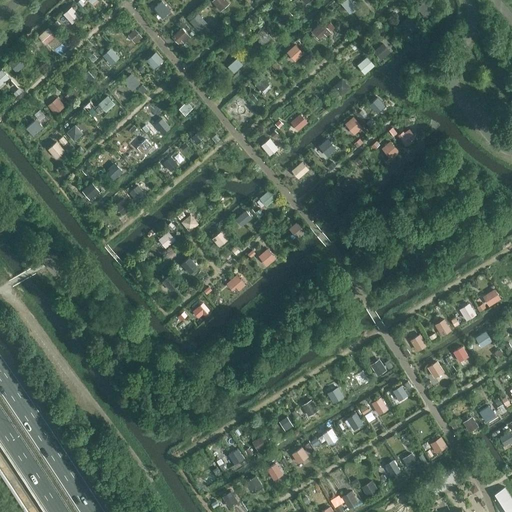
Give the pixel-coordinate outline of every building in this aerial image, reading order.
[(161,18),(172,11),(164,0),(162,0),(153,6),(161,18)] [(212,0),(221,10),(230,2),(229,0),(212,0)] [(353,0),(344,0),(342,2),(350,12),(358,5),(353,0)] [(426,16),(434,10),(426,0),(425,0),(418,6),(426,16)] [(61,15),(70,24),(79,16),(70,6),(61,15)] [(278,17),(285,24),(295,16),(288,8),(278,17)] [(199,11),(190,20),(199,30),(208,22),(199,11)] [(409,15),(400,22),(410,33),(418,26),(409,15)] [(337,27),(329,18),(313,31),(321,40),(337,27)] [(179,43),(190,35),(184,26),(172,34),(179,43)] [(49,27),(39,35),(47,44),(56,36),(49,27)] [(123,35),(132,44),(140,36),(132,27),(123,35)] [(381,59),(392,51),(385,41),(374,50),(381,59)] [(296,42),(287,50),(296,60),(305,52),(296,42)] [(103,57),(112,66),(121,58),(112,48),(103,57)] [(157,50),(147,59),(155,67),(165,59),(157,50)] [(17,54),(7,63),(15,72),(25,64),(17,54)] [(358,63),(366,72),(375,64),(368,55),(358,63)] [(235,71),(244,63),(238,56),(229,65),(235,71)] [(2,69),(0,70),(0,86),(0,87),(10,78),(2,69)] [(87,71),(78,80),(86,89),(95,80),(87,71)] [(264,76),(256,83),(262,90),(270,83),(264,76)] [(334,85),(341,94),(351,87),(343,77),(334,85)] [(74,88),(66,95),(70,99),(78,93),(74,88)] [(107,111),(116,103),(109,94),(99,102),(107,111)] [(379,113),(388,104),(378,94),(369,103),(379,113)] [(57,97),(48,106),(55,115),(65,107),(57,97)] [(188,100),(180,107),(186,114),(194,107),(188,100)] [(298,130),(309,121),(302,112),(291,120),(298,130)] [(345,122),(354,133),(364,126),(355,114),(345,122)] [(35,119),(25,128),(33,137),(43,129),(35,119)] [(77,123),(67,131),(75,140),(84,132),(77,123)] [(399,133),(406,144),(417,136),(410,126),(399,133)] [(319,145),(329,155),(338,147),(328,136),(319,145)] [(270,137),(262,144),(271,154),(279,147),(270,137)] [(143,152),(151,145),(145,139),(138,145),(143,152)] [(391,158),(401,150),(392,139),(382,146),(391,158)] [(58,140),(49,148),(57,157),(66,150),(58,140)] [(172,154),(163,162),(172,171),(180,164),(172,154)] [(299,177),(310,168),(303,159),(292,169),(299,177)] [(116,161),(106,169),(114,178),(124,170),(116,161)] [(90,198),(100,189),(92,180),(82,189),(90,198)] [(139,201),(151,191),(142,181),(130,192),(139,201)] [(267,205),(278,196),(271,188),(255,201),(260,206),(265,202),(267,205)] [(326,196),(311,208),(319,219),(328,212),(324,207),(331,202),(326,196)] [(124,213),(131,205),(124,198),(117,206),(124,213)] [(237,217),(243,224),(253,217),(247,209),(237,217)] [(192,212),(182,220),(190,230),(200,222),(192,212)] [(298,219),(289,227),(298,238),(307,230),(298,219)] [(170,229),(159,238),(166,246),(177,238),(170,229)] [(213,237),(220,245),(230,237),(223,229),(213,237)] [(268,264),(277,256),(268,246),(259,254),(268,264)] [(182,262),(190,273),(199,266),(191,255),(182,262)] [(227,282),(236,292),(247,282),(237,272),(227,282)] [(171,290),(180,282),(171,273),(163,280),(171,290)] [(484,295),(490,303),(500,297),(495,289),(484,295)] [(193,308),(198,316),(204,313),(206,316),(213,311),(205,300),(193,308)] [(468,303),(459,308),(466,318),(474,313),(468,303)] [(444,319),(436,324),(442,334),(450,329),(444,319)] [(477,337),(482,345),(492,338),(487,330),(477,337)] [(420,333),(411,338),(418,348),(426,343),(420,333)] [(461,345),(453,350),(459,360),(467,356),(461,345)] [(379,358),(371,363),(377,373),(385,368),(379,358)] [(437,361),(429,366),(435,376),(443,371),(437,361)] [(361,386),(371,380),(365,368),(354,375),(361,386)] [(344,379),(351,392),(360,386),(353,374),(344,379)] [(401,384),(393,389),(399,399),(407,394),(401,384)] [(328,392),(333,400),(343,394),(338,386),(328,392)] [(380,396),(372,401),(378,411),(387,406),(380,396)] [(311,399),(303,404),(309,414),(317,409),(311,399)] [(369,404),(362,407),(368,421),(375,418),(369,404)] [(488,405),(480,410),(486,420),(494,415),(488,405)] [(355,412),(346,417),(352,427),(361,422),(355,412)] [(471,415),(463,420),(469,430),(478,425),(471,415)] [(287,416),(279,421),(285,431),(293,426),(287,416)] [(506,446),(511,442),(511,431),(510,429),(499,436),(506,446)] [(254,440),(259,448),(269,442),(264,434),(254,440)] [(432,442),(437,450),(447,443),(442,435),(432,442)] [(429,440),(423,443),(426,448),(432,445),(429,440)] [(220,447),(213,450),(216,457),(223,453),(220,447)] [(235,447),(227,452),(233,462),(241,457),(235,447)] [(292,453),(297,461),(307,455),(302,447),(292,453)] [(403,458),(408,466),(418,460),(413,451),(403,458)] [(393,459),(384,464),(391,474),(399,469),(393,459)] [(276,462),(268,467),(274,477),(282,472),(276,462)] [(245,480),(250,488),(260,482),(255,474),(245,480)] [(362,485),(367,493),(378,487),(372,479),(362,485)] [(495,492),(507,511),(511,511),(511,494),(506,485),(495,492)] [(231,490),(223,495),(229,505),(237,500),(231,490)] [(351,491),(343,496),(349,506),(357,501),(351,491)]
